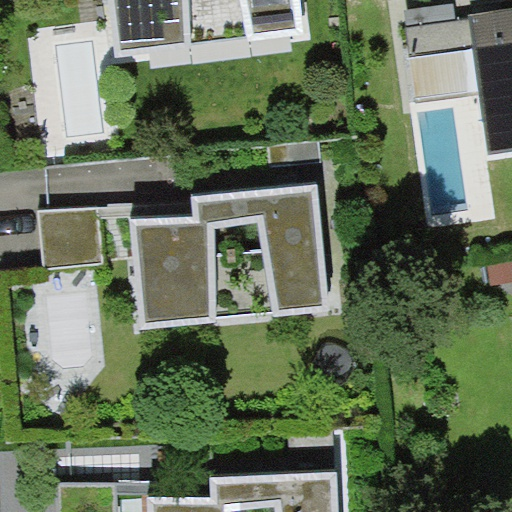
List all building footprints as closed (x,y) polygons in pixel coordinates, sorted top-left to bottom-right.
[(126,0),(131,47),(204,40),(200,0),(255,0),(259,38),(319,32),(315,0),(126,0)] [(481,91),(488,146),(511,142),(511,9),(405,24),(415,101),(481,91)] [(143,218),(152,324),(232,317),(222,209),(285,203),(294,302),(336,298),(326,182),(203,192),(205,213),(143,218)] [(101,213),(48,215),(50,267),(103,265),(101,213)] [(349,511),(348,467),(224,472),(225,495),(163,498),(163,511),(238,511),(238,495),(297,492),(298,511),(349,511)] [(120,511),(119,482),(63,483),(63,511),(120,511)]
